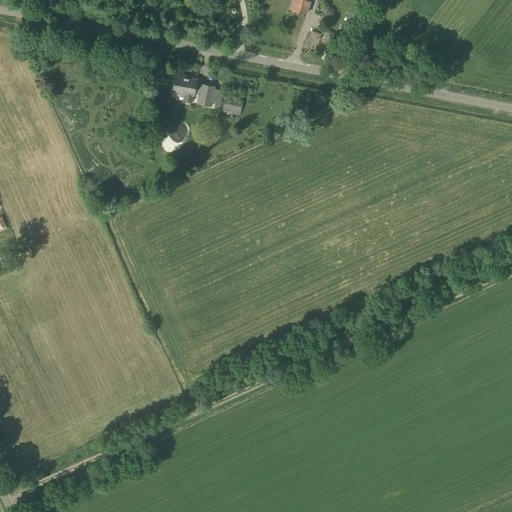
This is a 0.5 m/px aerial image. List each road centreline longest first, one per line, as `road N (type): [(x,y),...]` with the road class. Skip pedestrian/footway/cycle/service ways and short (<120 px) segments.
road 1 (track): [(511,269),(1,501)]
road 2 (unclassified): [(511,108),(0,9)]
